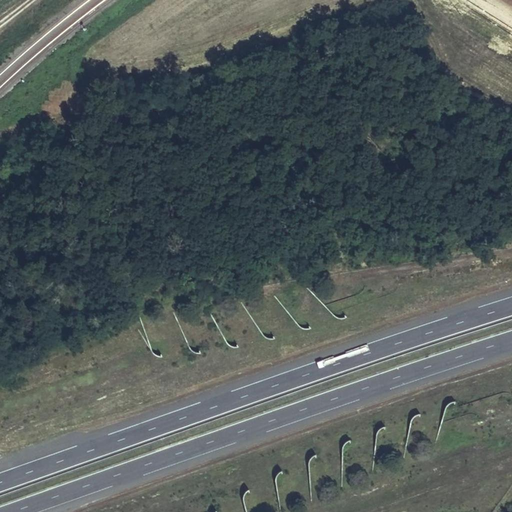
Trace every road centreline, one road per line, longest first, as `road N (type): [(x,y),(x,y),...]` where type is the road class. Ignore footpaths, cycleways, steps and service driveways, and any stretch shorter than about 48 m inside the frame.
road 1 (motorway): [(511,306),(0,482)]
road 2 (motorway): [(13,511),(511,340)]
